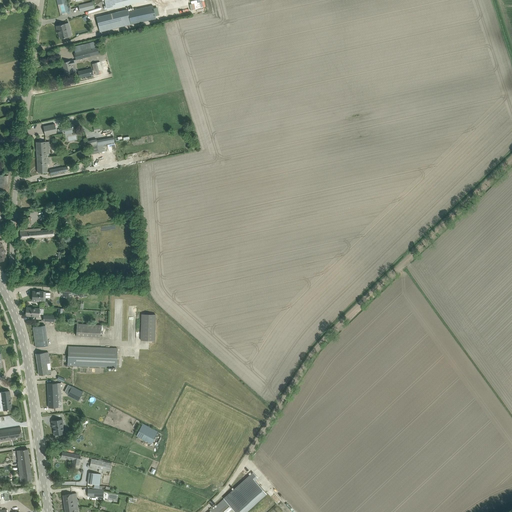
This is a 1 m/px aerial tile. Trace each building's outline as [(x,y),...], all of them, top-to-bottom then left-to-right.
[(56,0),(61,16),(70,13),(66,0),(56,0)] [(104,0),(106,5),(104,6),(105,9),(107,9),(107,10),(148,0),(104,0)] [(93,2),(79,5),(80,12),(94,8),(93,2)] [(99,32),(156,18),(153,5),(128,11),(127,9),(96,17),(99,32)] [(68,23),(65,24),(61,25),(60,24),(58,25),(57,26),(56,26),(57,32),(58,32),(59,33),(60,39),(68,37),(72,36),(68,23)] [(77,53),(74,54),(76,60),(99,54),(97,48),(94,49),(93,43),(75,48),(77,53)] [(73,60),(67,62),(62,63),(65,74),(73,72),(71,65),(74,64),(73,60)] [(99,62),(92,64),(95,72),(102,70),(100,66),(99,62)] [(79,78),(93,75),(91,68),(78,71),(79,77),(79,78)] [(57,133),(55,124),(43,127),(45,135),(57,133)] [(72,124),(61,126),(63,132),(71,130),(70,127),(72,126),(72,124)] [(96,139),(88,141),(88,144),(89,146),(89,147),(97,146),(98,145),(97,142),(97,140),(96,139)] [(41,142),(36,142),(37,157),(49,156),(49,150),(49,148),(50,148),(49,141),(48,141),(45,141),(41,142)] [(97,146),(89,147),(91,154),(98,153),(98,149),(97,146)] [(49,156),(37,157),(38,173),(43,172),(47,172),(46,164),(49,164),(49,156)] [(63,167),(49,170),(51,175),(64,172),(64,171),(68,171),(67,167),(63,167)] [(40,228),(25,229),(20,230),(21,239),(54,237),(53,229),(40,230),(40,228)] [(72,287),(60,287),(59,295),(72,295),(72,287)] [(43,292),(33,291),(32,301),(33,301),(34,302),(36,302),(37,301),(43,301),(45,301),(45,292),(43,292)] [(26,308),(26,316),(39,317),(39,316),(39,314),(43,314),(43,309),(39,309),(26,308)] [(155,341),(156,315),(141,314),(141,340),(155,341)] [(77,330),(76,336),(100,337),(101,325),(77,323),(77,330)] [(118,348),(100,348),(69,346),(68,365),(117,368),(118,348)] [(48,352),(41,353),(36,354),(39,375),(51,373),(48,352)] [(113,387),(114,385),(113,378),(106,377),(102,377),(101,381),(101,382),(100,383),(101,387),(99,387),(97,379),(96,384),(97,390),(106,392),(112,391),(113,386),(113,387)] [(53,382),(48,383),(49,408),(62,407),(61,382),(53,382)] [(72,387),(68,395),(78,400),(83,392),(72,387)] [(1,392),(0,392),(0,410),(3,410),(7,410),(12,409),(10,391),(5,392),(1,392)] [(62,419),(52,421),(52,426),(53,426),(54,435),(55,435),(56,436),(58,435),(59,434),(64,434),(62,425),(63,425),(62,419)] [(136,436),(137,436),(151,444),(158,431),(143,423),(136,436)] [(21,427),(16,428),(0,430),(0,440),(23,437),(21,427)] [(18,462),(18,467),(30,465),(28,449),(17,450),(19,462),(18,462)] [(74,468),(75,464),(79,465),(81,455),(62,452),(61,457),(73,459),(72,463),(71,463),(70,467),(74,468)] [(111,463),(105,462),(91,459),(90,467),(99,469),(99,472),(103,473),(103,470),(110,472),(111,463)] [(32,482),(30,465),(18,467),(19,474),(23,474),(23,478),(20,479),(20,484),(32,482)] [(90,472),(88,483),(99,485),(101,474),(90,472)] [(240,511),(264,491),(254,480),(257,477),(253,473),(209,511),(240,511)] [(68,494),(63,495),(65,509),(74,508),(78,508),(78,507),(74,508),(72,494),(68,494)]
